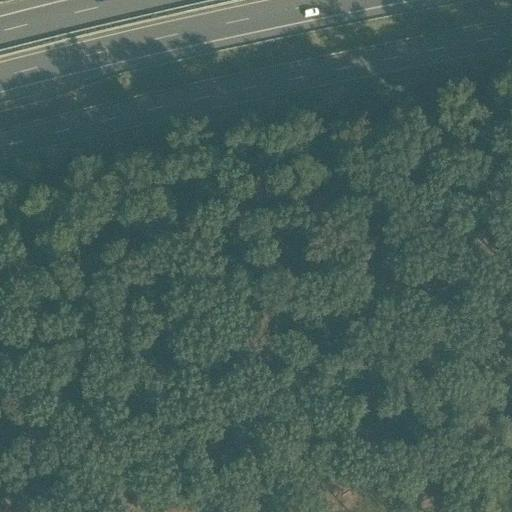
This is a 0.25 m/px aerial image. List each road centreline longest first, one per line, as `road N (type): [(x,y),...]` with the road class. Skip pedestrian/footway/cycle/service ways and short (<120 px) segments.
road 1 (tertiary): [(0,147),(511,37)]
road 2 (motorway): [(0,80),(359,0)]
road 3 (motorway): [(147,0),(0,34)]
